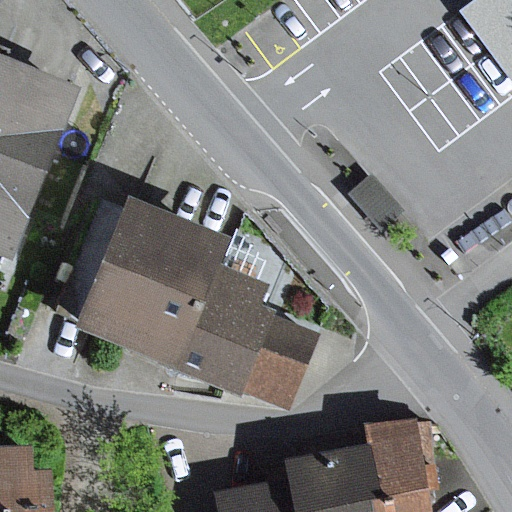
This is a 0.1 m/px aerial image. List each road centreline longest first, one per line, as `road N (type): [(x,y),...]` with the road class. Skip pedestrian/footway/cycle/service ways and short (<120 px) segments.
road 1 (residential): [(114,0),(362,281),(420,359)]
road 2 (residential): [(0,375),(101,404),(222,424),(290,425),(337,410),(420,359)]
road 3 (residential): [(420,359),(511,481)]
